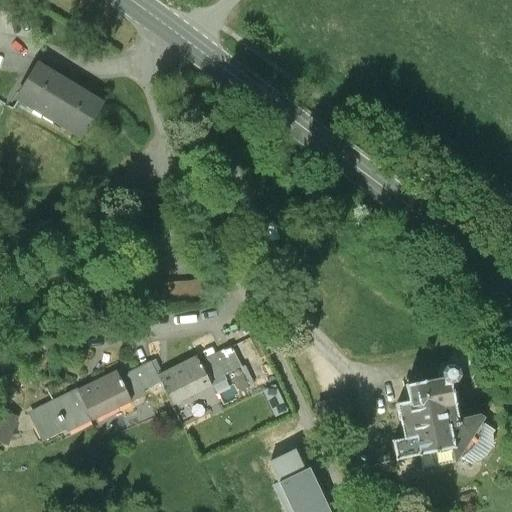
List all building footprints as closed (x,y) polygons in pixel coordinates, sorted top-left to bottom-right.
[(34,65),(12,104),(77,140),(99,101),(34,65)] [(145,280),(140,303),(154,308),(165,310),(177,310),(191,309),(206,305),(201,281),(193,283),(184,284),(173,285),(160,284),(145,280)] [(231,349),(199,365),(211,389),(227,381),(225,376),(241,368),(231,349)] [(196,359),(157,378),(163,390),(172,408),(211,389),(199,365),(196,359)] [(151,365),(121,379),(133,404),(163,390),(157,378),(151,365)] [(398,458),(451,448),(455,463),(470,450),(480,435),(483,418),(478,415),(456,420),(450,386),(455,385),(459,379),(458,370),(451,366),(442,368),(437,374),(439,381),(406,387),(409,404),(399,406),(406,441),(396,443),(398,458)] [(91,424),(133,404),(121,379),(118,373),(77,393),(91,424)] [(44,447),(91,424),(77,393),(29,416),(44,447)] [(0,444),(6,447),(16,420),(0,414),(0,444)] [(330,511),(322,496),(290,511),(330,511)]
